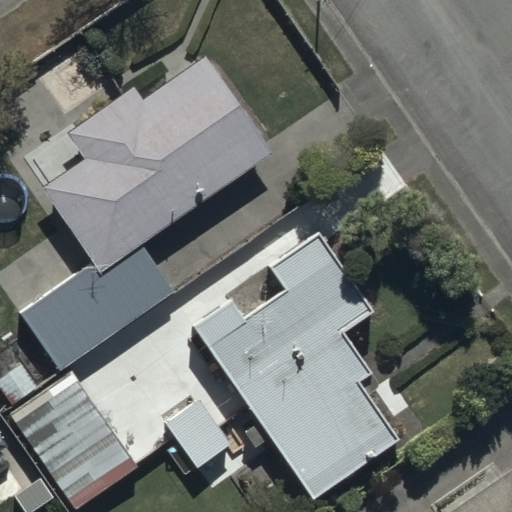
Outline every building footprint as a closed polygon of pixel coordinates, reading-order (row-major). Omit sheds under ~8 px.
[(94,252),(19,306),(60,363),(171,283),(141,241),(276,143),(206,46),(142,92),(133,79),(25,156),(94,252)] [(311,489),(399,429),(373,389),(374,388),(374,387),(375,387),(375,386),(376,385),(376,384),(377,383),(377,382),(378,381),(378,380),(378,379),(378,378),(378,377),(378,376),(378,375),(378,374),(378,373),(378,372),(378,371),(378,370),(377,369),(377,368),(376,367),(376,366),(376,365),(375,365),(375,364),(375,363),(374,363),(345,320),(373,301),(320,225),(269,260),(282,278),(245,304),(235,290),(193,319),(311,489)] [(10,412),(76,503),(136,460),(69,369),(10,412)] [(201,392),(165,416),(196,463),(232,439),(201,392)] [(511,511),(511,462),(438,511),(511,511)]
